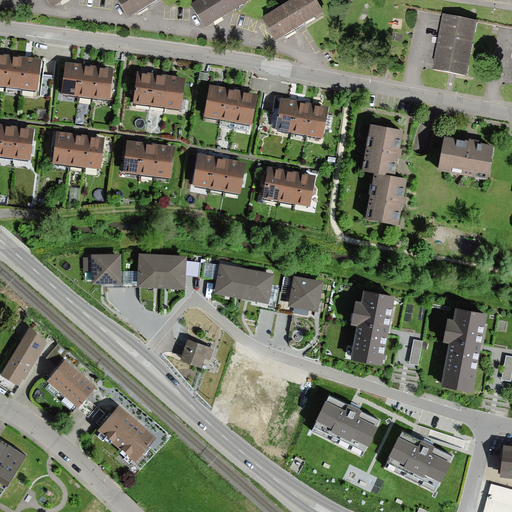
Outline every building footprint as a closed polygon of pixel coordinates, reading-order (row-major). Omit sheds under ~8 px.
[(48,0),(55,10),(71,0),(48,0)] [(118,0),(130,20),(164,0),(118,0)] [(203,0),(193,6),(207,29),(254,0),(203,0)] [(315,0),(288,0),(260,17),(274,39),(322,11),(315,0)] [(475,20),(442,15),(433,68),(466,74),(475,20)] [(0,84),(5,85),(8,55),(0,54),(0,84)] [(5,85),(22,87),(25,57),(8,55),(5,85)] [(39,58),(25,57),(22,87),(36,89),(39,58)] [(63,93),(78,94),(81,64),(66,62),(63,93)] [(78,94),(95,96),(99,66),(81,64),(78,94)] [(112,68),(99,66),(95,96),(109,98),(112,68)] [(133,101),(148,103),(153,73),(138,71),(133,101)] [(198,71),(196,78),(207,80),(208,73),(198,71)] [(148,103),(165,106),(170,76),(153,73),(148,103)] [(183,78),(170,76),(165,106),(178,108),(183,78)] [(202,115),(218,118),(223,87),(208,84),(202,115)] [(218,118),(235,121),(241,90),(223,87),(218,118)] [(255,93),(241,90),(235,121),(249,124),(255,93)] [(274,127),(289,131),(294,100),(279,97),(274,127)] [(289,131),(306,134),(312,103),(294,100),(289,131)] [(327,106),(312,103),(306,134),(322,138),(327,106)] [(403,128),(369,121),(359,168),(374,172),(393,175),(403,128)] [(0,136),(0,154),(15,156),(19,126),(1,124),(0,136)] [(32,127),(19,126),(15,156),(29,157),(32,127)] [(54,161),(69,163),(72,133),(57,131),(54,161)] [(69,163),(86,165),(89,135),(72,133),(69,163)] [(103,136),(89,135),(86,165),(100,167),(103,136)] [(467,139),(444,135),(438,167),(486,176),(492,144),(467,139)] [(125,171),(140,172),(143,142),(128,141),(125,171)] [(140,172),(157,174),(160,144),(143,142),(140,172)] [(174,146),(160,144),(157,174),(171,176),(174,146)] [(192,183),(207,185),(212,155),(197,153),(192,183)] [(207,185),(224,188),(229,158),(212,155),(207,185)] [(242,160),(229,158),(224,188),(237,190),(242,160)] [(263,198),(278,200),(283,170),(268,168),(263,198)] [(278,200),(295,203),(300,173),(283,170),(278,200)] [(374,172),(365,221),(398,227),(407,178),(393,175),(374,172)] [(313,175),(300,173),(295,203),(308,205),(313,175)] [(68,200),(78,202),(80,189),(70,187),(68,200)] [(160,287),(161,253),(137,252),(137,270),(136,284),(136,286),(160,287)] [(119,270),(119,253),(90,253),(91,283),(119,282),(119,270)] [(186,260),(186,255),(161,253),(160,287),(185,288),(185,275),(186,260)] [(186,260),(185,275),(216,279),(218,264),(186,260)] [(241,298),(246,267),(219,262),(218,264),(216,279),(213,292),(241,298)] [(269,303),(274,273),(246,267),(241,298),(269,303)] [(119,270),(119,282),(136,284),(137,270),(119,270)] [(318,311),(324,280),(294,275),(288,306),(318,311)] [(387,331),(394,295),(363,289),(360,302),(354,301),(350,324),(356,325),(349,358),(380,364),(387,331)] [(481,347),(488,313),(455,307),(453,319),(445,318),(440,342),(447,343),(439,386),(472,393),(481,347)] [(1,374),(19,386),(50,341),(31,329),(1,374)] [(185,337),(177,359),(199,367),(202,357),(209,360),(213,348),(185,337)] [(407,363),(417,365),(422,341),(412,339),(407,363)] [(57,344),(45,358),(54,366),(67,352),(57,344)] [(500,380),(510,381),(511,368),(511,356),(505,355),(500,380)] [(46,382),(60,394),(79,372),(65,360),(46,382)] [(296,386),(238,368),(230,394),(287,412),(296,386)] [(96,386),(79,372),(60,394),(77,408),(96,386)] [(327,394),(324,400),(345,409),(348,403),(327,394)] [(368,445),(377,425),(358,416),(361,410),(348,403),(345,409),(324,400),(315,419),(332,427),(330,430),(351,440),(352,438),(368,445)] [(156,438),(119,406),(97,431),(134,463),(156,438)] [(380,419),(361,410),(358,416),(377,425),(380,419)] [(363,455),(368,445),(352,438),(351,440),(330,430),(332,427),(315,419),(310,430),(363,455)] [(400,429),(397,435),(418,445),(420,439),(400,429)] [(440,481),(450,460),(431,451),(434,445),(420,439),(418,445),(397,435),(388,454),(404,462),(403,466),(423,476),(425,473),(440,481)] [(0,494),(2,496),(28,455),(0,437),(0,494)] [(511,443),(501,442),(497,474),(511,475),(511,443)] [(453,454),(434,445),(431,451),(450,460),(453,454)] [(435,491),(440,481),(425,473),(423,476),(403,466),(404,462),(388,454),(382,465),(435,491)] [(511,511),(511,489),(492,484),(484,511),(511,511)]
